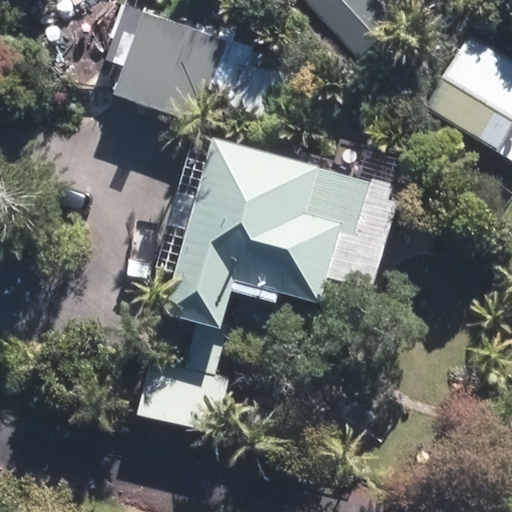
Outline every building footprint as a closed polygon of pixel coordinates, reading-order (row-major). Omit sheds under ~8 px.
[(386,0),(322,0),(371,55),(407,23),(386,0)] [(180,16),(145,96),(201,120),(215,86),(290,119),(311,72),(180,16)] [(511,51),(482,33),(437,108),(511,152),(511,51)] [(351,168),(233,134),(183,307),(243,325),(254,285),(298,298),(302,286),(341,298),(365,213),(340,206),(351,168)] [(240,377),(165,359),(152,412),(228,430),(240,377)]
